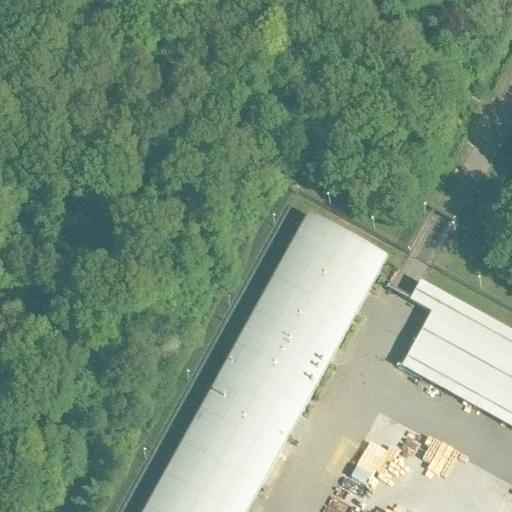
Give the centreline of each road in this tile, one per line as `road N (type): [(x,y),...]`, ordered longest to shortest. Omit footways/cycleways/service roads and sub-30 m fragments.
road 1 (unknown): [(379,338),(279,511)]
road 2 (unknown): [(511,435),(379,338)]
